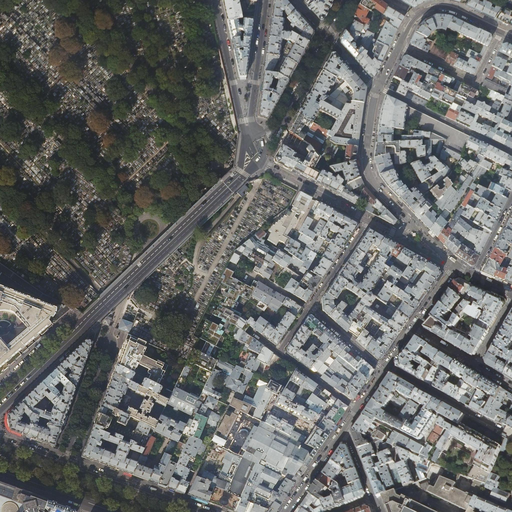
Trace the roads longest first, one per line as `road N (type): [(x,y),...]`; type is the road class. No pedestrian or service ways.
road 1 (tertiary): [(242,173),(0,407)]
road 2 (primary): [(206,511),(64,460)]
road 3 (residential): [(410,222),(368,174),(376,88)]
road 4 (residential): [(215,0),(247,139)]
road 5 (residential): [(397,45),(474,81),(501,31)]
road 6 (residential): [(64,460),(113,327)]
road 7 (tertiary): [(257,135),(249,114),(265,0)]
road 8 (residential): [(387,366),(498,429)]
road 9 (residential): [(397,45),(418,14),(442,6),(501,31)]
road 10 (residential): [(258,159),(367,219)]
